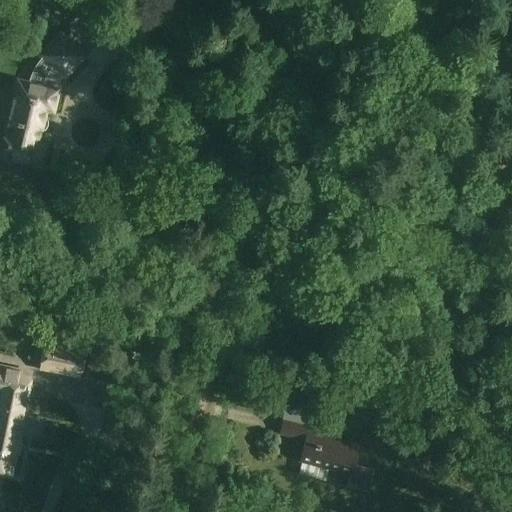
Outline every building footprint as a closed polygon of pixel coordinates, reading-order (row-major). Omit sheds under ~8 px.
[(19,84),(6,137),(2,139),(0,147),(0,150),(2,153),(1,157),(39,166),(43,147),(36,146),(44,109),(52,111),(56,92),(55,92),(55,86),(58,80),(63,76),(64,77),(82,57),(59,37),(42,56),(54,66),(46,72),(42,80),(42,89),(19,84)] [(26,330),(56,335),(60,320),(29,314),(26,330)] [(85,351),(44,342),(39,368),(79,377),(85,351)] [(0,467),(12,470),(21,426),(3,422),(8,398),(25,402),(31,373),(0,366),(0,467)] [(325,479),(328,468),(351,474),(348,486),(369,491),(374,470),(355,465),(360,444),(320,434),(321,430),(284,420),(281,434),(307,440),(301,461),(302,462),(299,473),(325,479)]
